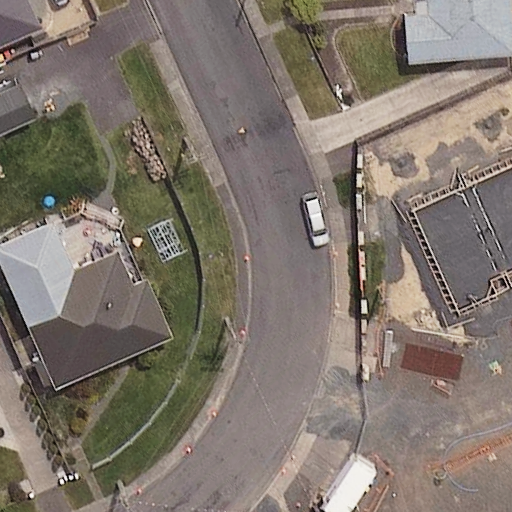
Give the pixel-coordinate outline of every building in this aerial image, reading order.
[(0,0),(0,32),(39,15),(32,0),(0,0)] [(508,41),(503,0),(419,0),(419,2),(395,4),(399,51),(508,41)] [(0,124),(32,110),(7,52),(0,55),(0,124)] [(511,341),(511,101),(480,105),(503,343),(511,341)] [(0,251),(54,373),(170,323),(143,262),(131,267),(118,237),(74,256),(53,210),(0,232),(0,251)] [(511,511),(511,469),(481,511),(511,511)]
